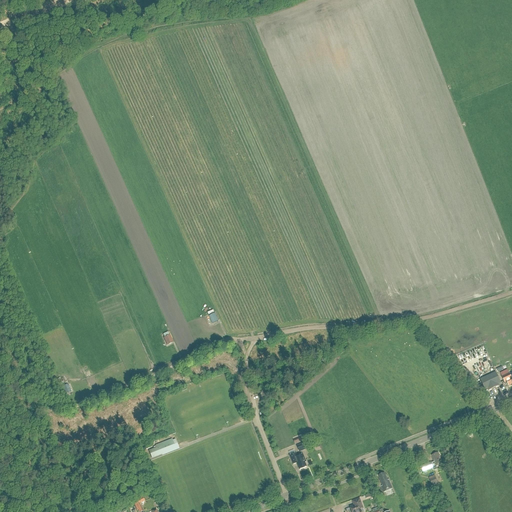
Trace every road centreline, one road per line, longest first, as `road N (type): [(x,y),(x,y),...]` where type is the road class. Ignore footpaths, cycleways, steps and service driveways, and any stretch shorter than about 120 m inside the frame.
road 1 (track): [(511,292),(424,318),(236,340)]
road 2 (tertiary): [(286,495),(511,401)]
road 3 (track): [(236,340),(72,406)]
